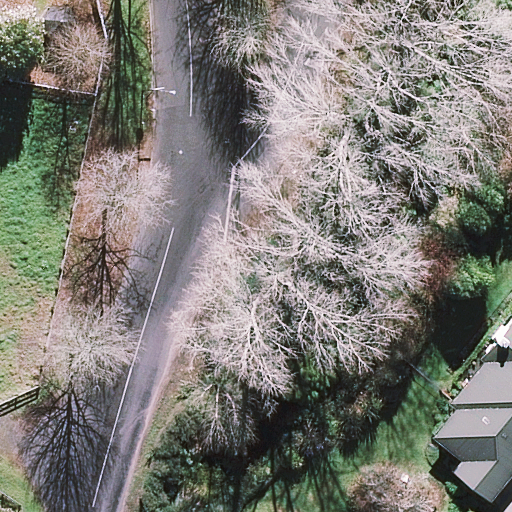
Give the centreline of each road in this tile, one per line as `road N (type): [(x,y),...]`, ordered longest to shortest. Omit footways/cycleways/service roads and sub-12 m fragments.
road 1 (residential): [(171,231),(298,145),(329,86),(342,0)]
road 2 (residential): [(89,511),(171,231)]
road 3 (residential): [(171,231),(187,102),(180,0)]
